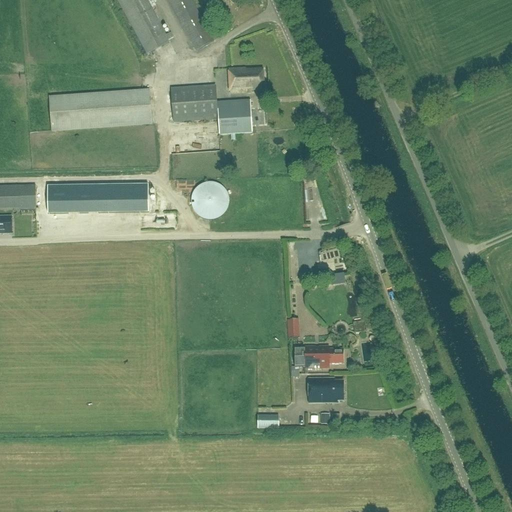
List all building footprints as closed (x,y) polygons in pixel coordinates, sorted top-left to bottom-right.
[(167,37),(146,0),(117,0),(148,56),(171,44),(169,42),(175,39),(172,34),(167,37)] [(214,42),(190,0),(168,0),(196,52),(214,42)] [(246,71),(246,69),(229,70),(230,95),(247,94),(247,92),(265,91),(263,70),(246,71)] [(218,103),(217,87),(173,90),(174,122),(219,120),(220,135),(252,133),(251,109),(248,109),(247,102),(218,103)] [(153,126),(150,91),(50,98),(52,133),(153,126)] [(0,211),(36,210),(36,186),(0,187),(0,234),(12,234),(11,218),(0,218),(0,211)] [(148,186),(48,187),(48,215),(149,214),(148,186)] [(213,196),(191,196),(191,210),(213,210),(213,196)] [(343,274),(329,276),(330,287),(344,285),(343,274)] [(301,338),(299,320),(288,321),(289,339),(301,338)] [(329,350),(329,348),(305,348),(305,357),(294,358),(294,368),(305,368),(305,370),(329,369),(329,365),(343,365),(343,350),(329,350)] [(334,382),(334,380),(309,380),(309,404),(337,404),(337,402),(343,402),(343,382),(334,382)]
